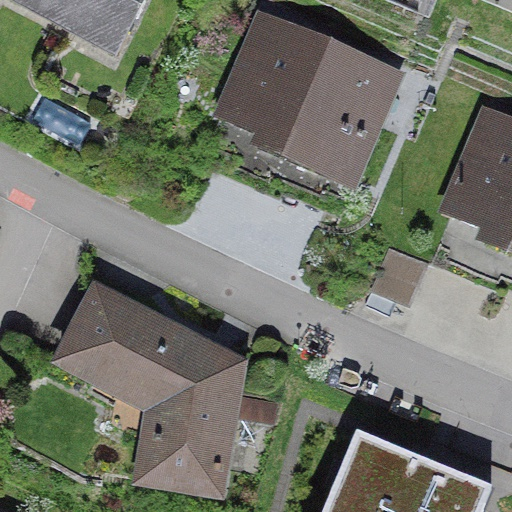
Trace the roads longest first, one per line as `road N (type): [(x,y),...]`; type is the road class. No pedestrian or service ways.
road 1 (residential): [(0,164),(303,321),(511,413)]
road 2 (unknown): [(91,215),(0,341)]
